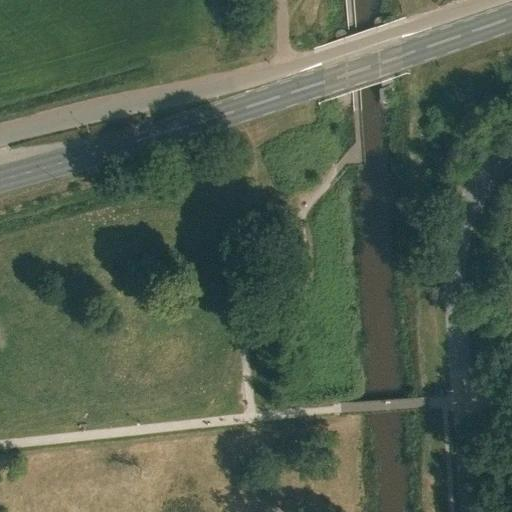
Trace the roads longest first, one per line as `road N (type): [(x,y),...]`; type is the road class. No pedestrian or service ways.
road 1 (primary): [(0,177),(328,81),(511,17)]
road 2 (unclassified): [(470,511),(453,258),(463,208),(511,156)]
road 3 (unclassified): [(283,69),(0,138)]
road 4 (unclassified): [(494,0),(283,69)]
